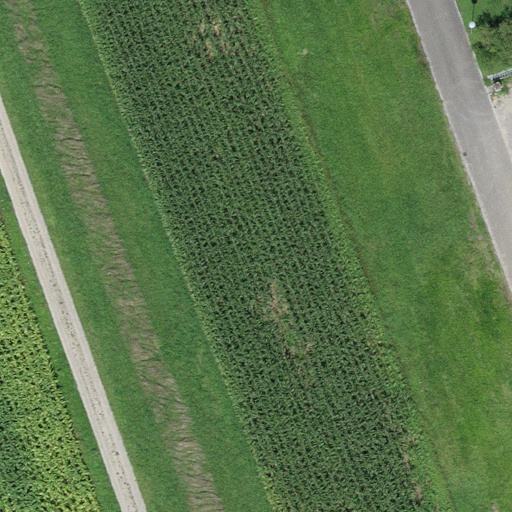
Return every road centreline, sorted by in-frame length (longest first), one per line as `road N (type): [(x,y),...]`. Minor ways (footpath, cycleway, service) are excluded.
road 1 (residential): [(140,511),(0,107)]
road 2 (residential): [(511,188),(446,0)]
